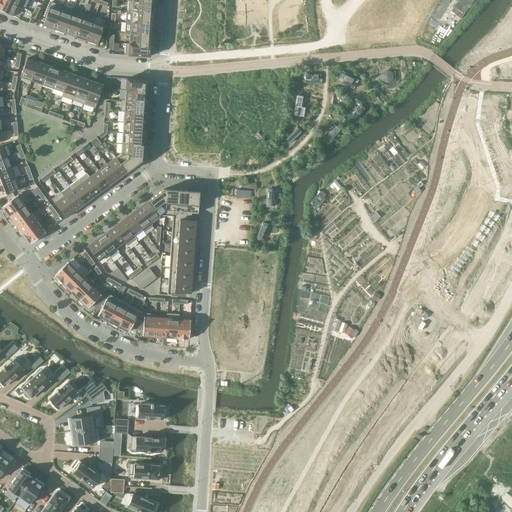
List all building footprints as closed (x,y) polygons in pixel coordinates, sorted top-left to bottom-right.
[(22,8),(22,7),(6,0),(0,0),(0,10),(13,16),(18,6),(22,8)] [(128,0),(128,11),(152,13),(153,2),(128,0)] [(51,2),(43,25),(44,25),(54,29),(62,6),(51,2)] [(62,6),(54,29),(65,32),(73,10),(62,6)] [(73,10),(65,32),(76,36),(84,13),(73,10)] [(152,24),(152,13),(128,11),(127,12),(131,12),(130,22),(152,24)] [(84,13),(76,36),(86,40),(93,22),(94,17),(84,13)] [(93,22),(86,40),(97,44),(104,26),(93,22)] [(130,22),(130,33),(151,34),(152,24),(130,22)] [(150,45),(151,34),(130,33),(129,43),(125,43),(150,45)] [(125,43),(124,55),(149,56),(150,45),(125,43)] [(31,80),(38,62),(27,58),(20,76),(31,80)] [(38,62),(31,80),(42,84),(49,66),(38,62)] [(49,66),(42,84),(53,88),(59,70),(49,66)] [(70,73),(59,70),(53,88),(51,93),(62,96),(70,73)] [(380,81),(387,85),(393,80),(393,74),(387,70),(380,74),(380,81)] [(334,80),(353,89),(357,82),(338,72),(334,80)] [(62,96),(73,100),(81,77),(70,73),(62,96)] [(300,75),(300,82),(321,83),(321,75),(300,75)] [(83,104),(92,81),(81,77),(73,100),(75,96),(85,99),(83,104)] [(126,78),(126,90),(147,91),(148,80),(126,78)] [(103,85),(92,81),(83,104),(95,108),(103,85)] [(121,100),(146,102),(147,91),(126,90),(125,100),(121,100)] [(295,96),(293,116),(301,117),(303,97),(295,96)] [(121,100),(120,111),(145,113),(146,102),(121,100)] [(348,121),(355,125),(365,108),(359,104),(348,121)] [(120,111),(124,112),(123,122),(144,123),(145,113),(120,111)] [(123,123),(122,133),(144,134),(144,123),(123,122),(123,123)] [(305,132),(298,125),(283,139),(289,146),(305,132)] [(322,139),(328,147),(345,135),(339,127),(322,139)] [(122,133),(122,144),(143,145),(144,134),(122,133)] [(98,140),(92,145),(94,148),(101,143),(98,140)] [(121,153),(119,154),(121,154),(142,156),(143,145),(122,144),(121,153)] [(121,154),(116,158),(126,172),(142,160),(142,156),(121,154)] [(7,157),(0,159),(0,171),(11,167),(6,169),(3,159),(7,157)] [(115,157),(107,164),(118,178),(126,172),(116,158),(115,157)] [(107,164),(98,170),(109,185),(118,178),(107,164)] [(0,183),(15,178),(11,167),(0,171),(0,183)] [(98,170),(90,177),(100,191),(109,185),(98,170)] [(86,173),(78,179),(92,198),(100,191),(90,177),(86,173)] [(47,174),(41,179),(43,182),(49,177),(47,174)] [(0,196),(15,191),(11,180),(15,178),(0,183),(0,196)] [(78,179),(69,186),(72,190),(83,204),(92,198),(78,179)] [(69,186),(61,192),(75,211),(83,204),(72,190),(69,186)] [(163,189),(148,201),(159,215),(165,210),(166,189),(163,189)] [(165,210),(176,211),(177,190),(166,189),(165,210)] [(188,191),(177,190),(176,211),(187,212),(188,191)] [(199,192),(188,191),(187,212),(198,213),(199,192)] [(2,207),(9,216),(28,202),(21,192),(2,207)] [(61,192),(51,199),(65,218),(74,211),(61,192)] [(148,201),(139,207),(150,222),(159,215),(148,201)] [(28,202),(9,216),(16,225),(35,211),(35,210),(31,213),(24,205),(28,202)] [(139,207),(130,214),(141,228),(150,222),(139,207)] [(42,220),(35,211),(16,225),(22,234),(42,220)] [(130,214),(122,220),(133,235),(141,228),(130,214)] [(172,219),(171,231),(194,233),(195,220),(172,219)] [(42,220),(22,234),(29,244),(45,232),(38,223),(42,220)] [(122,220),(113,227),(124,241),(133,235),(122,220)] [(263,223),(256,238),(258,240),(261,241),(268,226),(263,223)] [(113,227),(105,233),(115,248),(124,241),(113,227)] [(194,245),(194,233),(171,231),(170,243),(194,245)] [(105,233),(96,240),(107,254),(110,258),(118,252),(115,248),(105,233)] [(87,247),(98,261),(107,254),(96,240),(87,247)] [(193,257),(194,245),(170,243),(170,255),(193,257)] [(192,269),(193,257),(170,255),(169,267),(192,269)] [(63,284),(76,270),(68,262),(54,275),(63,284)] [(191,281),(192,269),(169,267),(168,279),(191,281)] [(142,273),(133,280),(140,290),(156,278),(149,268),(142,273)] [(85,278),(76,270),(63,284),(71,292),(85,278)] [(79,300),(93,286),(85,278),(71,292),(79,300)] [(190,293),(191,281),(168,279),(167,292),(190,293)] [(101,294),(93,286),(79,300),(87,308),(101,294)] [(108,294),(97,316),(108,321),(119,300),(108,294)] [(119,300),(108,321),(118,326),(129,305),(119,300)] [(129,305),(118,326),(128,332),(131,327),(136,330),(140,316),(137,315),(140,310),(129,305)] [(140,316),(136,330),(143,331),(142,336),(154,337),(155,317),(156,314),(144,313),(144,317),(140,316)] [(167,318),(165,337),(177,338),(178,319),(179,319),(179,314),(167,313),(166,318),(167,318)] [(155,317),(154,337),(165,337),(167,318),(166,318),(155,317)] [(178,319),(177,338),(189,339),(190,320),(179,319),(178,319)] [(12,343),(2,352),(7,357),(17,348),(12,343)] [(38,355),(28,364),(33,370),(43,361),(38,355)] [(2,369),(0,371),(0,384),(3,387),(11,380),(14,378),(17,375),(17,374),(25,367),(15,357),(4,367),(2,368),(2,369)] [(65,367),(55,376),(60,381),(70,372),(65,367)] [(40,370),(22,387),(24,390),(23,391),(26,395),(30,399),(50,380),(40,370)] [(56,392),(49,399),(51,401),(49,403),(56,410),(65,403),(67,400),(67,401),(70,398),(70,397),(76,392),(67,382),(58,390),(57,390),(55,391),(56,392)] [(92,382),(81,390),(86,396),(96,388),(92,382)] [(96,388),(86,396),(90,401),(101,393),(96,388)] [(138,404),(137,418),(145,418),(145,419),(149,419),(153,419),(164,419),(165,409),(163,409),(163,406),(153,405),(153,404),(150,404),(150,405),(138,404)] [(93,415),(67,418),(69,429),(70,429),(71,432),(95,428),(93,415)] [(115,418),(114,426),(128,426),(128,419),(115,418)] [(114,426),(114,433),(127,434),(128,426),(114,426)] [(71,435),(69,435),(71,445),(97,442),(95,428),(71,432),(71,435)] [(131,436),(130,450),(147,451),(147,452),(150,452),(150,451),(160,452),(160,449),(162,449),(163,438),(151,438),(152,437),(148,437),(144,437),(131,436)] [(99,448),(99,455),(112,456),(113,448),(99,448)] [(0,454),(0,474),(11,460),(2,454),(1,456),(0,454)] [(99,455),(98,462),(112,463),(112,456),(99,455)] [(74,470),(72,473),(80,479),(82,481),(82,480),(92,487),(100,476),(94,472),(94,471),(90,469),(88,467),(87,467),(78,460),(72,469),(74,470)] [(129,463),(128,477),(160,479),(161,469),(159,469),(159,466),(129,463)] [(12,482),(7,488),(18,496),(32,478),(29,476),(30,474),(22,468),(15,477),(12,480),(11,482),(12,482)] [(32,478),(18,496),(19,496),(30,504),(30,503),(44,484),(35,478),(34,479),(32,478)] [(111,478),(110,486),(124,486),(124,479),(111,478)] [(110,486),(110,493),(123,494),(124,486),(110,486)] [(40,511),(57,511),(66,501),(63,499),(64,497),(56,491),(40,511)] [(132,494),(127,506),(138,511),(153,511),(157,504),(147,500),(144,498),(140,497),(132,494)]
